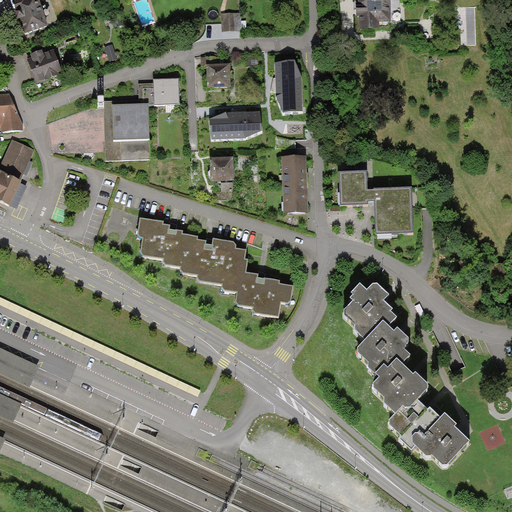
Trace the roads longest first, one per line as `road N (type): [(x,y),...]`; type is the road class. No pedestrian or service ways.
road 1 (residential): [(264,380),(307,317),(322,269),(315,40)]
road 2 (residential): [(27,115),(187,52),(315,40)]
road 3 (secondary): [(264,380),(23,243)]
road 4 (secondary): [(432,511),(264,380)]
road 5 (residential): [(23,243),(50,184),(27,115)]
